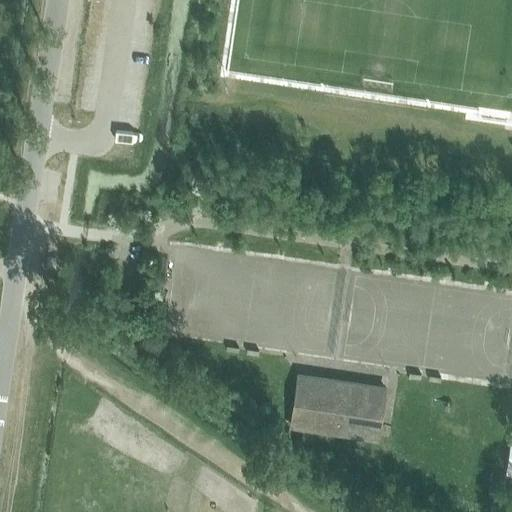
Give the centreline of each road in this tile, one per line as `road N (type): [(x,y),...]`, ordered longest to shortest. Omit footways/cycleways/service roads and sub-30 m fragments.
road 1 (unclassified): [(0,361),(55,0)]
road 2 (track): [(307,511),(8,304)]
